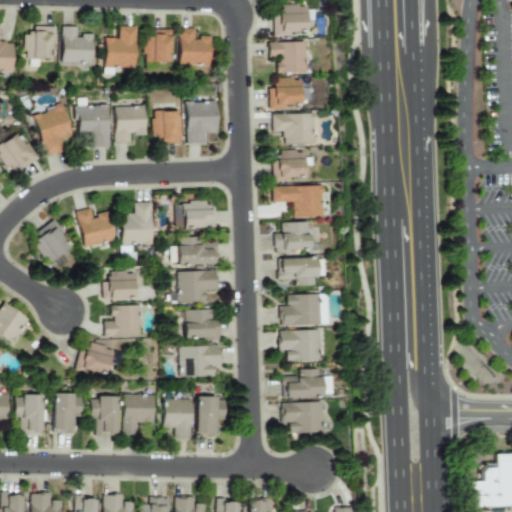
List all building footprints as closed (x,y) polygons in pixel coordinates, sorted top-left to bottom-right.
[(307,5),(278,5),(278,14),(268,14),(268,36),(299,36),(299,24),(307,24),(307,5)] [(51,59),(51,27),(21,27),(21,67),(40,67),(40,59),(51,59)] [(78,27),(57,27),(57,63),(89,63),(89,37),(78,37),(78,27)] [(132,27),(111,27),(111,37),(100,37),(100,76),(110,76),(110,67),(132,67),(132,27)] [(175,28),(175,68),(206,68),(206,38),(195,38),(195,28),(175,28)] [(167,29),(149,29),(149,38),(141,38),(141,69),(158,69),(158,62),(167,62),(167,29)] [(275,73),(301,73),(301,41),(265,41),(265,63),(275,63),(275,73)] [(0,74),(10,74),(10,43),(0,43),(0,74)] [(264,110),(298,110),(298,78),(273,78),(273,88),(264,88),(264,110)] [(73,137),(84,137),(85,147),(105,146),(104,107),(82,108),(82,98),(73,98),(73,137)] [(182,143),(203,143),(203,132),(213,132),(213,100),(182,100),(182,143)] [(61,152),(59,141),(68,138),(60,105),(28,113),(40,157),(61,152)] [(111,143),(131,143),(131,133),(141,133),(141,106),(111,106),(111,143)] [(175,110),(149,110),(149,143),(175,143),(175,110)] [(311,144),(311,114),(268,114),(268,134),(279,134),(279,144),(311,144)] [(0,168),(3,174),(31,161),(16,131),(1,138),(0,135),(0,168)] [(276,159),(268,159),(268,182),(298,181),(298,170),(308,170),(308,159),(301,159),(301,150),(276,150),(276,159)] [(319,185),(268,186),(268,207),(288,206),(289,217),(319,216),(319,185)] [(147,201),(126,202),(127,213),(116,214),(117,245),(148,245),(147,201)] [(172,229),(210,229),(210,201),(172,201),(172,229)] [(71,212),(80,248),(111,240),(104,214),(93,217),(91,207),(71,212)] [(32,233),(37,239),(29,246),(45,265),(70,245),(49,219),(32,233)] [(270,253),(307,253),(307,221),(280,222),(280,233),(270,233),(270,253)] [(212,264),(212,245),(198,245),(197,237),(174,237),(174,247),(170,247),(171,266),(212,264)] [(285,286),(312,286),(312,275),(320,275),(320,257),(273,257),(273,277),(284,277),(285,286)] [(214,290),(213,270),(173,271),(174,293),(165,294),(165,303),(204,302),(204,291),(214,290)] [(130,272),(108,272),(108,280),(97,280),(97,299),(130,299),(130,272)] [(284,295),(285,306),(274,306),(275,326),(323,325),(322,293),(284,295)] [(0,340),(7,345),(24,318),(0,302),(0,340)] [(136,336),(136,305),(110,305),(110,316),(100,316),(100,336),(136,336)] [(216,341),(215,319),(205,319),(205,310),(176,310),(176,330),(183,330),(183,341),(216,341)] [(273,351),(284,351),(284,361),(321,361),(321,330),(273,330),(273,351)] [(111,349),(85,342),(82,352),(76,350),(70,369),(102,378),(111,349)] [(216,345),(175,345),(175,377),(207,377),(207,366),(216,366),(216,345)] [(316,369),(290,369),(290,378),(277,379),(278,398),(327,397),(327,378),(316,378),(316,369)] [(76,393),(48,393),(48,433),(67,433),(67,415),(76,415),(76,393)] [(38,432),(38,394),(10,394),(10,421),(19,421),(19,432),(38,432)] [(150,425),(150,394),(119,394),(119,435),(138,435),(138,425),(150,425)] [(94,436),(114,436),(114,396),(86,396),(86,424),(94,424),(94,436)] [(219,425),(219,396),(191,396),(191,436),(210,436),(210,425),(219,425)] [(187,399),(159,399),(159,428),(168,428),(168,438),(187,438),(187,399)] [(317,401),(277,402),(277,423),(287,423),(288,434),(318,433),(317,401)] [(511,453),(492,453),(492,464),(477,465),(477,481),(466,481),(467,508),(511,507),(511,453)] [(26,511),(57,511),(57,503),(46,503),(46,493),(26,493),(26,511)] [(128,511),(129,505),(118,504),(119,494),(98,494),(97,511),(128,511)] [(0,511),(18,511),(18,495),(0,495),(0,511)] [(133,507),(133,511),(164,511),(164,497),(144,497),(144,507),(133,507)] [(191,497),(169,497),(169,511),(201,511),(201,507),(191,507),(191,497)] [(64,511),(92,511),(92,498),(73,498),(73,509),(64,509),(64,511)] [(244,511),(272,511),(263,511),(263,498),(244,498),(244,511)] [(234,511),(234,501),(215,501),(215,511),(234,511)]
